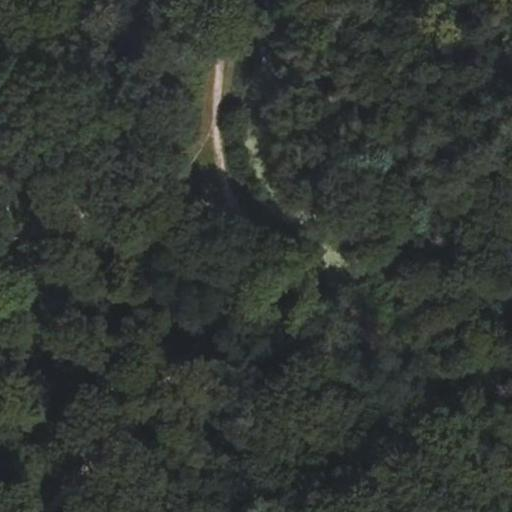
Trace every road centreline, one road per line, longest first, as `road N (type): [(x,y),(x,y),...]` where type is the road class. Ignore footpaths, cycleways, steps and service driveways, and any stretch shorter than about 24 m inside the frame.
road 1 (track): [(477,511),(448,436),(388,352),(261,259)]
road 2 (track): [(216,57),(511,43)]
road 3 (track): [(220,209),(51,214),(0,232)]
road 4 (track): [(220,209),(217,0)]
